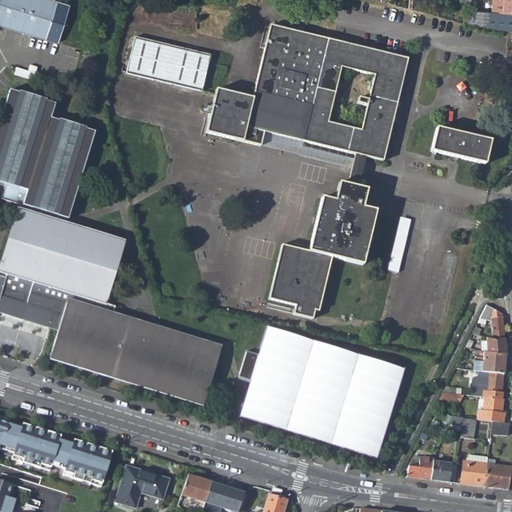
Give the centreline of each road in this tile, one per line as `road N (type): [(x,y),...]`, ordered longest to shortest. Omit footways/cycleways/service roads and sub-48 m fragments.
road 1 (tertiary): [(0,381),(317,483)]
road 2 (tertiary): [(317,483),(511,510)]
